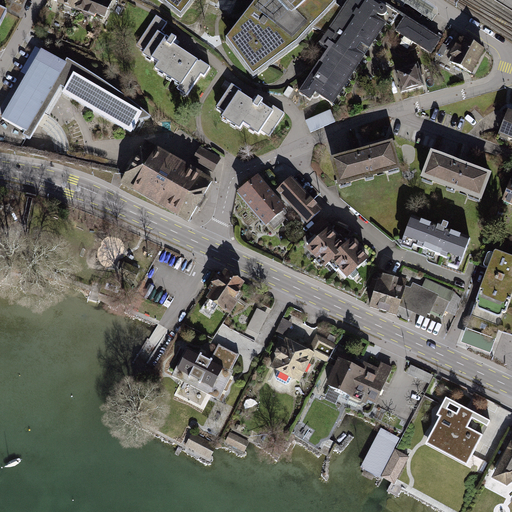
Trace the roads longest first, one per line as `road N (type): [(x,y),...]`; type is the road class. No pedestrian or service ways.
road 1 (residential): [(511,73),(501,83),(375,116),(237,174),(209,248)]
road 2 (primary): [(511,387),(209,248)]
road 3 (primary): [(209,248),(71,186),(0,168)]
